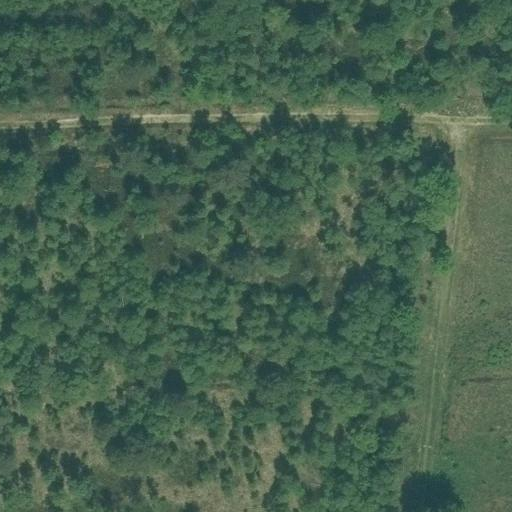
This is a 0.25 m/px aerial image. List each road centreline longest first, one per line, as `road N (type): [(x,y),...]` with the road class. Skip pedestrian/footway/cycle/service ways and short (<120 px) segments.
road 1 (track): [(0,141),(511,139)]
road 2 (track): [(407,511),(450,143)]
